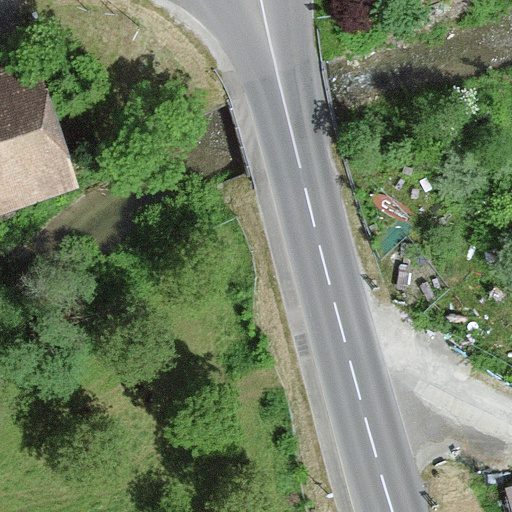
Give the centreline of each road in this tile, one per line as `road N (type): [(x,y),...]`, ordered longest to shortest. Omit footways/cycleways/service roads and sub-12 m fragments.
road 1 (secondary): [(252,0),(391,511)]
road 2 (unknown): [(345,346),(511,426)]
